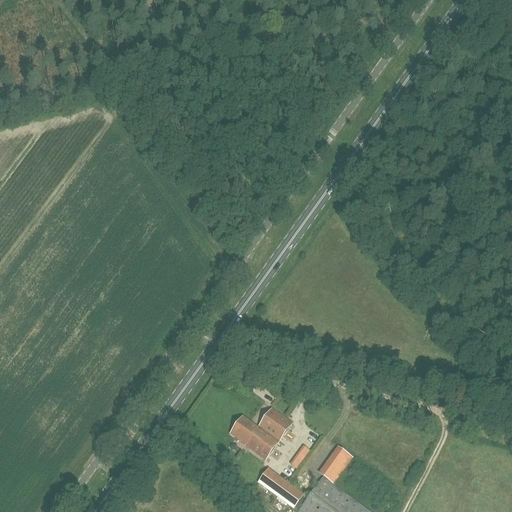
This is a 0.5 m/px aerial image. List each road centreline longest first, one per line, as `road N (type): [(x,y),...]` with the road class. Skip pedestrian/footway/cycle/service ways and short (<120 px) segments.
road 1 (primary): [(214,349),(465,0)]
road 2 (track): [(384,0),(330,49),(207,45),(0,100)]
road 3 (unclassified): [(190,330),(428,0)]
road 4 (unclassified): [(60,511),(190,330)]
road 5 (primary): [(96,511),(214,349)]
road 6 (track): [(343,386),(511,429)]
road 7 (unclassified): [(214,349),(343,386)]
